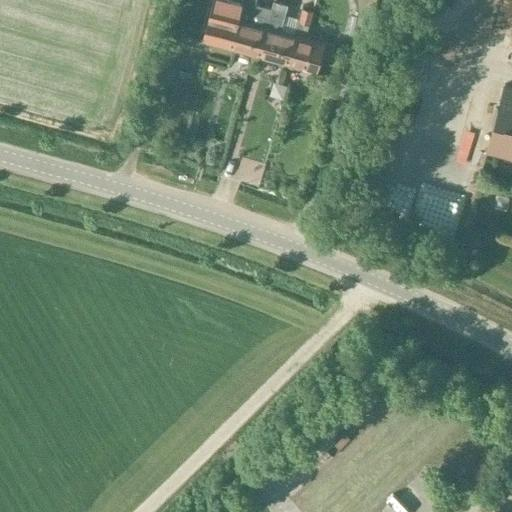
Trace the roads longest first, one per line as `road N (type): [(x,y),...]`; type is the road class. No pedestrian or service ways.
road 1 (tertiary): [(511,348),(286,246),(0,156)]
road 2 (track): [(364,277),(348,310),(143,511)]
